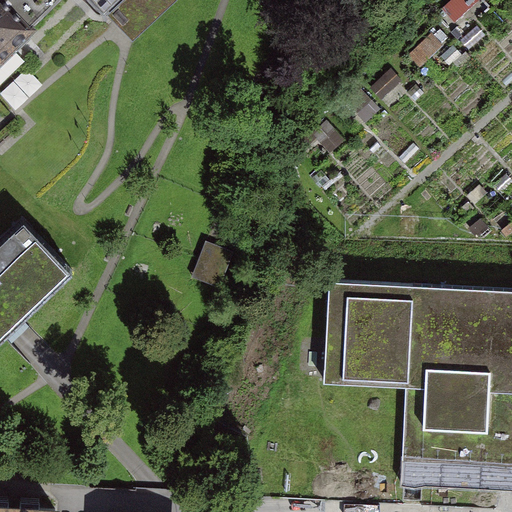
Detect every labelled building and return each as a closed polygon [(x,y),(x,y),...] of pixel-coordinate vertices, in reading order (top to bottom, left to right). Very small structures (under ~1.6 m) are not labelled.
[(0,0),(0,72),(74,0),(97,0),(142,46),(188,0),(0,0)] [(454,0),(463,11),(478,0),(454,0)] [(87,272),(41,223),(6,257),(13,265),(0,277),(0,354),(20,335),(87,272)] [(213,244),(205,241),(192,280),(221,289),(234,251),(213,244)] [(406,378),(403,480),(511,483),(511,276),(328,271),(325,376),(406,378)] [(76,511),(77,505),(0,502),(0,511),(76,511)]
